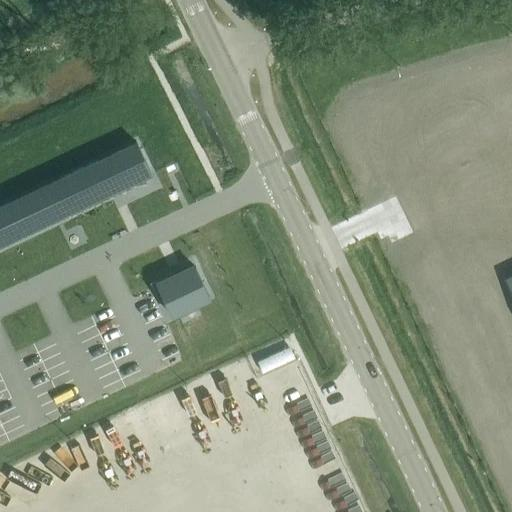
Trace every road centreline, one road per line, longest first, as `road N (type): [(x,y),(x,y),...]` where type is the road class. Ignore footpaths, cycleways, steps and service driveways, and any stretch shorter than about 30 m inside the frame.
road 1 (tertiary): [(434,511),(220,61)]
road 2 (unclassified): [(220,61),(410,0)]
